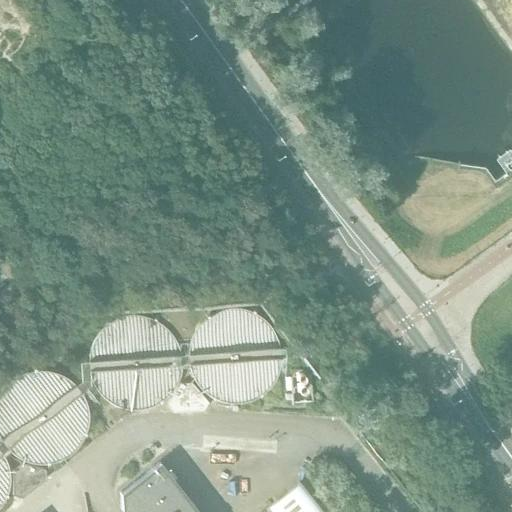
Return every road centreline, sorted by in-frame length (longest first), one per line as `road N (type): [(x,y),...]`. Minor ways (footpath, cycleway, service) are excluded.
road 1 (secondary): [(308,181),(310,195),(511,469)]
road 2 (secondary): [(511,447),(426,312),(325,189),(308,181)]
road 3 (secondary): [(179,0),(308,181)]
